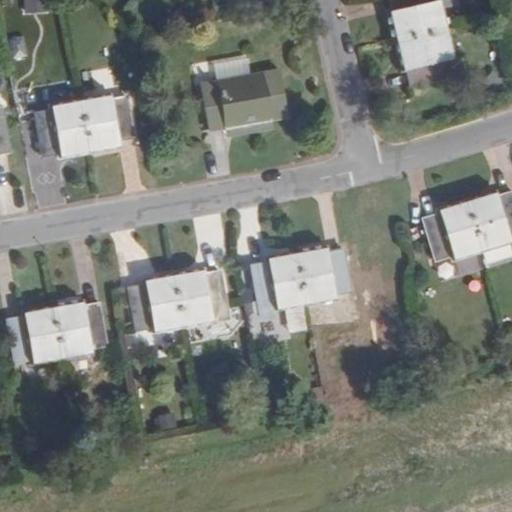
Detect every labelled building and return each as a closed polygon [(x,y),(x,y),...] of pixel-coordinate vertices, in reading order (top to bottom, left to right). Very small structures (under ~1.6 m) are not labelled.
[(22,0),(24,12),(44,10),(43,0),(22,0)] [(388,0),(391,13),(388,12),(395,42),(445,31),(439,1),(435,2),(434,0),(388,0)] [(448,60),(451,60),(445,31),(395,42),(401,70),(404,69),(408,87),(452,77),(448,60)] [(208,131),(222,130),(271,121),(286,118),(277,71),(248,76),(244,60),(213,66),(216,82),(201,84),(208,131)] [(0,93),(0,94),(10,82),(0,73),(0,93)] [(108,96),(78,101),(88,152),(116,147),(116,142),(132,139),(126,97),(110,100),(108,96)] [(88,152),(78,101),(49,106),(49,110),(33,114),(40,156),(56,153),(57,157),(88,152)] [(272,130),(271,121),(222,130),(223,138),(272,130)] [(494,196),(493,194),(465,202),(480,251),(508,242),(508,239),(511,238),(511,192),(511,191),(494,196)] [(437,212),(437,214),(421,220),(434,262),(450,257),(452,260),(480,251),(465,202),(437,212)] [(341,250),(325,253),(324,247),(296,253),(306,303),(334,299),(333,294),(348,291),(341,250)] [(275,309),(306,303),(296,253),(267,258),(268,264),(250,268),(257,308),(274,305),(275,309)] [(202,270),(173,276),(182,327),(227,319),(219,272),(203,275),(202,270)] [(151,328),(152,332),(182,327),(173,276),(143,282),(143,286),(127,289),(135,331),(151,328)] [(98,305),(83,307),(82,302),(52,308),(60,358),(90,353),(89,348),(105,345),(98,305)] [(286,308),(289,333),(307,331),(304,306),(286,308)] [(30,360),(30,364),(60,358),(52,308),(21,313),(22,318),(6,321),(14,363),(30,360)] [(284,313),(272,315),(276,336),(288,333),(284,313)]
